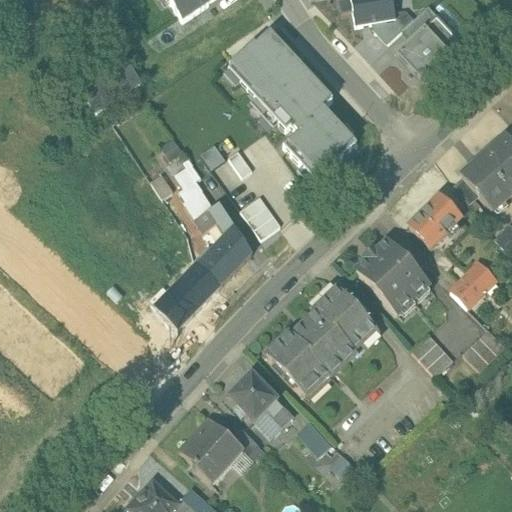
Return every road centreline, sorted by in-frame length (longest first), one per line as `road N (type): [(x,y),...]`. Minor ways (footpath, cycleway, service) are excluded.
road 1 (tertiary): [(71,511),(265,295),(418,150)]
road 2 (unknown): [(177,393),(0,237)]
road 3 (residential): [(286,0),(313,40),(418,150)]
road 4 (tertiary): [(418,150),(511,59)]
